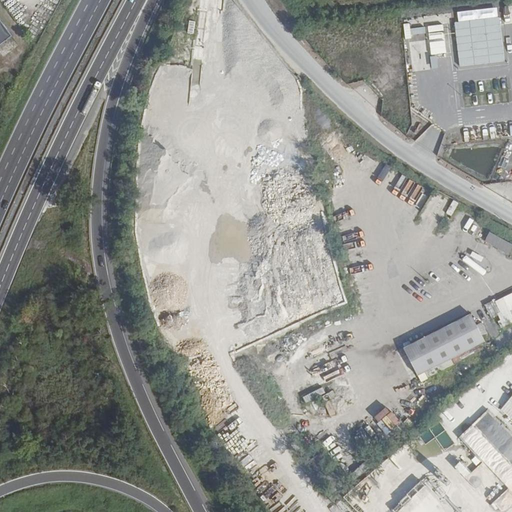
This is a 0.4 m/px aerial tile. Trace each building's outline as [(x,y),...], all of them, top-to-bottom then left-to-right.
[(0,39),(11,31),(0,16),(0,39)] [(511,244),(488,232),(483,241),(507,254),(511,244)] [(511,320),(511,294),(495,303),(501,315),(505,324),(511,320)] [(495,303),(494,301),(483,307),(490,320),(501,315),(495,303)] [(468,317),(402,350),(418,379),(482,346),(468,317)] [(306,402),(315,397),(312,392),(303,397),(306,402)] [(511,393),(499,411),(511,421),(511,393)] [(511,490),(511,434),(486,409),(458,438),(511,490)] [(418,435),(422,442),(444,429),(439,422),(418,435)] [(460,462),(454,466),(463,478),(469,474),(460,462)]
